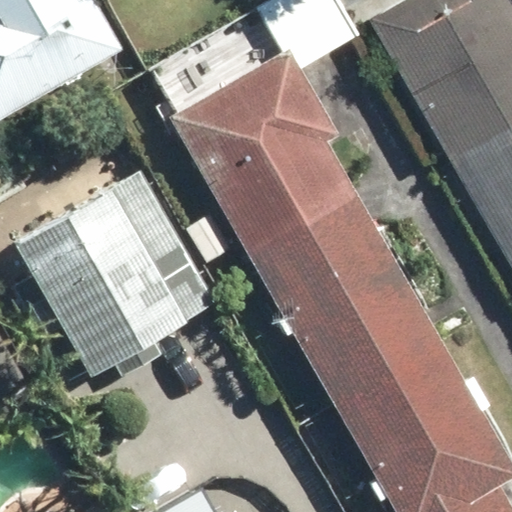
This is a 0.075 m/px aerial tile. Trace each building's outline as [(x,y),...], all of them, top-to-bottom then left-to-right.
[(0,0),(0,113),(118,47),(91,0),(0,0)] [(511,13),(504,0),(399,0),(365,20),(511,274),(511,13)] [(510,472),(323,141),(336,134),(287,47),(166,115),(389,511),(511,511),(511,505),(497,479),(510,472)] [(215,299),(140,166),(4,241),(78,374),(215,299)] [(0,405),(29,390),(0,336),(0,405)] [(208,511),(193,484),(144,511),(208,511)]
